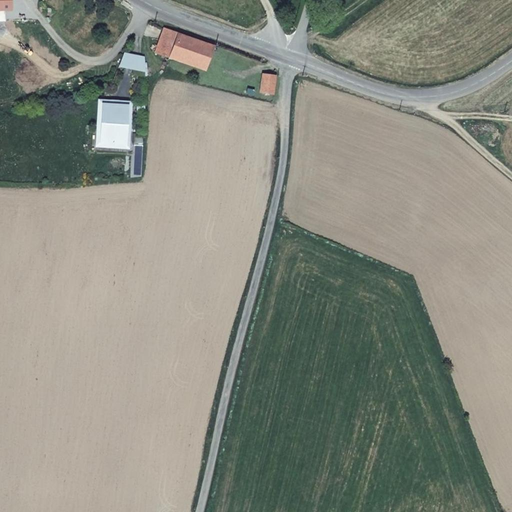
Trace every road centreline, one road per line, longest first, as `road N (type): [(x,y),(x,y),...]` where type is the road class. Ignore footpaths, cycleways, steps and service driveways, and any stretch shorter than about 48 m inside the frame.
road 1 (unclassified): [(192,511),(280,174),(292,57)]
road 2 (secondary): [(511,60),(472,86),(417,98),(292,57)]
road 3 (secondary): [(292,57),(138,0)]
road 4 (track): [(511,172),(417,98)]
